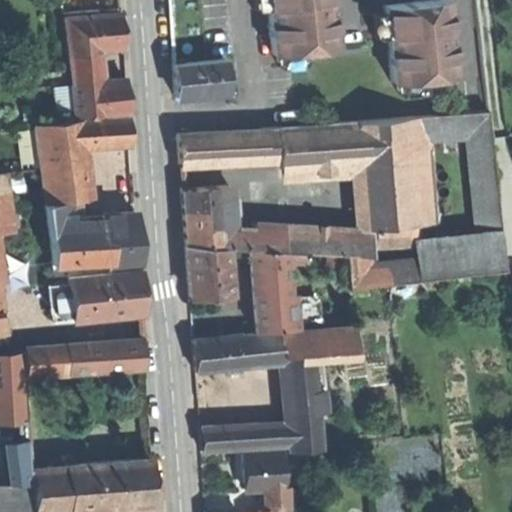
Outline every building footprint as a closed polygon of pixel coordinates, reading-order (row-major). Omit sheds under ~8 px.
[(253,0),(254,10),(267,9),(265,0),(253,0)] [(265,0),(267,9),(269,27),(272,55),(278,54),(303,51),(333,47),(329,16),(332,16),(330,0),(265,0)] [(442,0),(412,0),(383,3),(384,10),(387,34),(390,55),(393,81),(399,81),(423,78),(454,74),(450,44),(453,43),(451,26),(446,27),(442,0)] [(447,0),(442,0),(446,27),(451,26),(447,0)] [(375,36),(387,34),(384,10),(372,11),(375,36)] [(121,31),(119,12),(93,15),(97,50),(123,47),(121,31)] [(68,52),(97,50),(93,15),(64,17),(68,52)] [(69,66),(98,64),(97,50),(68,52),(69,66)] [(305,63),(303,51),(278,54),(280,66),(305,63)] [(175,96),(228,91),(225,59),(172,64),(175,96)] [(100,82),(98,64),(69,66),(71,85),(73,102),(74,117),(103,114),(100,82)] [(425,89),(423,78),(399,81),(400,92),(425,89)] [(125,79),(100,82),(103,114),(128,112),(127,97),(125,79)] [(53,104),(73,102),(71,85),(51,87),(53,104)] [(488,110),(404,117),(406,139),(425,137),(468,133),(490,131),(488,110)] [(128,117),(81,120),(82,146),(130,143),(129,131),(128,117)] [(404,117),(355,121),(358,160),(363,229),(373,228),(414,225),(406,139),(404,117)] [(78,146),(82,146),(81,120),(32,124),(43,203),(85,199),(78,146)] [(355,121),(275,127),(277,157),(278,166),(358,160),(355,121)] [(277,157),(275,127),(258,127),(258,130),(176,133),(177,162),(277,157)] [(501,237),(490,131),(468,133),(478,239),(501,237)] [(425,137),(406,139),(414,225),(433,223),(425,137)] [(226,185),(218,186),(221,221),(232,220),(230,187),(226,185)] [(184,244),(223,246),(221,229),(221,221),(218,186),(180,189),(182,220),(184,244)] [(51,275),(108,269),(103,214),(87,215),(85,199),(43,203),(41,204),(44,226),(51,275)] [(134,213),(103,214),(108,269),(137,267),(135,236),(134,213)] [(284,250),(344,254),(342,227),(252,222),(252,231),(221,229),(223,246),(225,246),(249,248),(284,250)] [(415,242),(414,225),(373,228),(375,246),(415,242)] [(37,277),(51,275),(44,226),(30,228),(37,277)] [(346,288),(368,286),(366,263),(363,229),(342,227),(344,254),(346,288)] [(0,282),(37,277),(30,228),(7,231),(0,232),(0,282)] [(504,271),(501,237),(478,239),(415,242),(417,260),(419,280),(504,271)] [(511,237),(501,238),(504,263),(511,262),(511,237)] [(230,294),(225,246),(223,246),(184,244),(186,268),(188,296),(230,294)] [(286,292),(284,250),(249,248),(251,310),(292,306),(291,292),(286,292)] [(368,286),(419,280),(417,260),(366,263),(368,286)] [(137,269),(65,276),(66,285),(68,306),(69,316),(69,319),(140,312),(138,289),(137,269)] [(49,308),(68,306),(66,285),(47,287),(49,308)] [(50,318),(69,316),(68,306),(49,308),(50,318)] [(294,328),(292,306),(251,310),(253,331),(276,329),(294,328)] [(350,323),(294,328),(276,329),(280,356),(311,353),(321,352),(353,349),(350,323)] [(280,356),(276,329),(253,331),(244,332),(245,334),(258,366),(280,364),(280,356)] [(194,372),(258,366),(245,334),(192,339),(193,358),(194,372)] [(142,357),(141,341),(80,345),(63,350),(65,374),(143,370),(142,357)] [(19,376),(65,374),(63,350),(0,354),(0,468),(27,468),(19,376)] [(326,412),(321,352),(311,353),(316,413),(326,412)] [(316,413),(311,353),(280,356),(280,364),(285,423),(286,444),(287,452),(319,449),(316,413)] [(255,446),(286,444),(285,423),(254,425),(255,446)] [(200,450),(255,446),(254,425),(199,430),(200,450)] [(278,453),(242,455),(245,490),(262,488),(263,499),(264,511),(249,511),(249,509),(242,510),(242,511),(288,511),(287,486),(280,487),(278,453)] [(61,457),(61,465),(70,464),(69,456),(61,457)] [(149,480),(147,458),(70,464),(61,465),(65,510),(152,504),(149,480)] [(29,511),(42,511),(65,510),(61,465),(27,468),(28,482),(29,511)] [(0,482),(28,482),(27,468),(0,468),(0,482)] [(29,511),(28,482),(0,482),(0,511),(29,511)]
